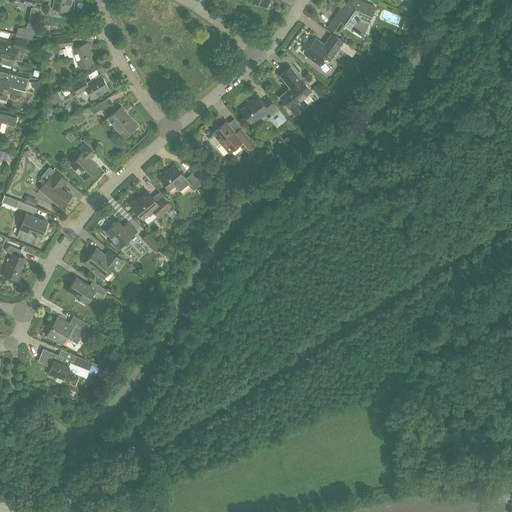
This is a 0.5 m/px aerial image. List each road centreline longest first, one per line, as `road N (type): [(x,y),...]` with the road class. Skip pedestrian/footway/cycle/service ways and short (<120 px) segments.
road 1 (residential): [(27,316),(88,217),(170,136)]
road 2 (residential): [(170,136),(119,63),(98,0)]
